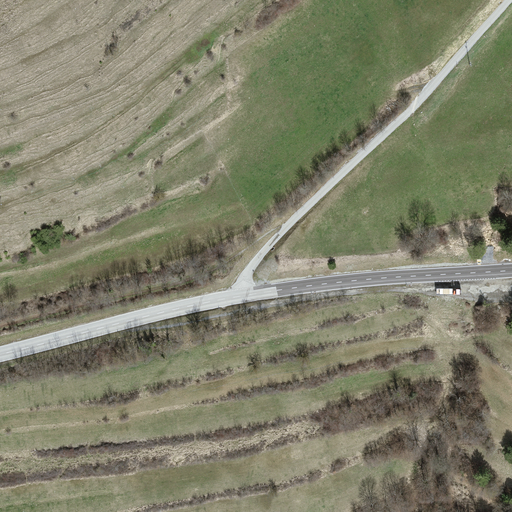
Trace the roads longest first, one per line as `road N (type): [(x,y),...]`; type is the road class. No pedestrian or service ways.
road 1 (tertiary): [(0,354),(240,295),(511,270)]
road 2 (track): [(240,295),(285,225),(420,99),(509,0)]
